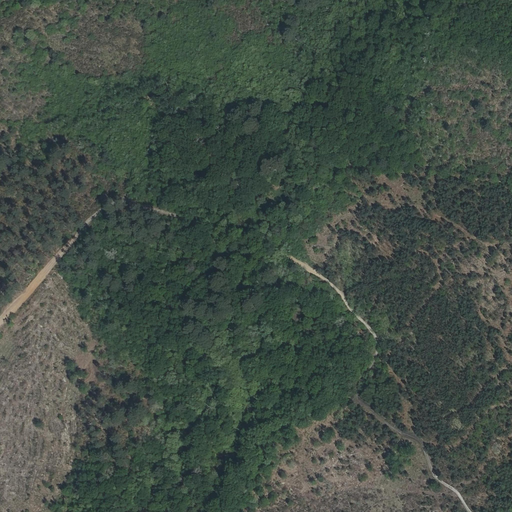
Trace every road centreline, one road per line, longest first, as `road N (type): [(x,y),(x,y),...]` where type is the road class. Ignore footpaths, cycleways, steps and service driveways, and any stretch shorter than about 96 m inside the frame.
road 1 (track): [(472,511),(436,477),(418,439),(360,399),(356,387),(377,355),(377,336),(321,273),(271,245),(138,203),(112,203),(0,320)]
road 2 (track): [(188,511),(177,482),(187,433),(217,382),(249,238)]
